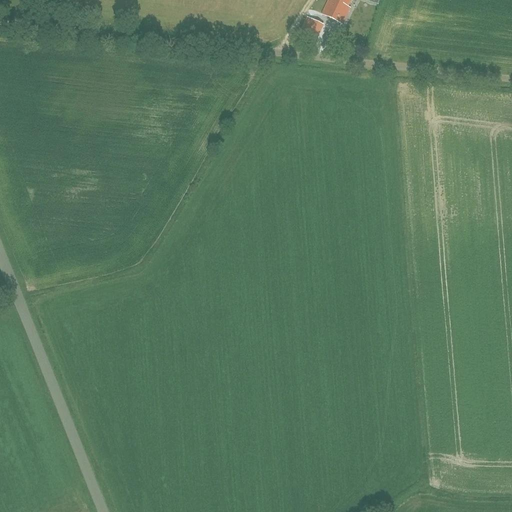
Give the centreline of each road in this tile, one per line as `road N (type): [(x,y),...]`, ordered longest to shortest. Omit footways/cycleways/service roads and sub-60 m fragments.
road 1 (residential): [(0,22),(511,80)]
road 2 (residential): [(101,511),(0,256)]
